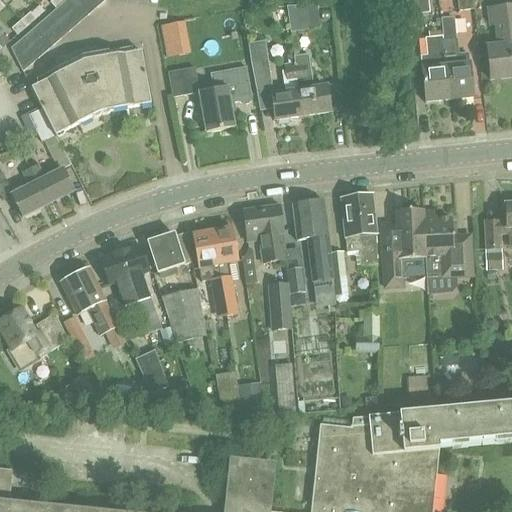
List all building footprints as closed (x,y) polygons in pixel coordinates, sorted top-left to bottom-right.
[(63,0),(53,0),(50,3),(56,10),(64,2),(65,2),(63,0)] [(67,0),(65,2),(64,2),(81,21),(89,14),(76,0),(67,0)] [(91,0),(76,0),(89,14),(97,7),(91,0)] [(402,0),(404,14),(428,11),(426,0),(402,0)] [(456,0),(458,12),(474,10),(472,0),(456,0)] [(64,2),(56,10),(73,29),(81,21),(64,2)] [(291,33),(296,33),(310,31),(307,8),(287,7),(290,33),(291,33)] [(511,8),(488,11),(489,27),(495,27),(498,48),(486,49),(489,82),(511,79),(511,8)] [(56,10),(48,17),(64,36),(73,29),(56,10)] [(30,13),(21,21),(26,28),(36,20),(30,13)] [(47,17),(11,49),(11,50),(17,62),(22,72),(64,36),(48,17),(47,17)] [(21,21),(11,30),(17,36),(26,28),(21,21)] [(442,37),(440,37),(427,38),(429,55),(420,56),(421,69),(425,104),(449,101),(442,39),(442,37)] [(442,39),(449,101),(473,99),(469,64),(457,65),(454,38),(442,39)] [(55,76),(31,89),(40,108),(41,110),(54,135),(55,136),(56,135),(79,124),(100,114),(101,113),(123,109),(150,104),(147,87),(144,69),(140,52),(113,57),(83,62),(55,76)] [(299,57),(294,58),(293,58),(294,65),(297,79),(302,117),(330,113),(326,87),(312,90),(307,56),(299,57)] [(267,88),(269,84),(265,62),(262,60),(250,62),(255,90),(267,88)] [(297,79),(294,65),(284,66),(287,80),(283,80),(286,93),(271,96),(275,122),(276,121),(278,126),(288,124),(289,119),(302,117),(297,79)] [(172,98),(198,94),(193,69),(167,73),(172,98)] [(212,91),(198,94),(205,134),(235,129),(230,104),(239,102),(241,104),(246,105),(250,102),(251,100),(251,96),(246,69),(209,76),(212,91)] [(41,110),(28,116),(41,142),(54,135),(41,110)] [(30,169),(49,205),(74,191),(62,170),(44,179),(37,165),(29,150),(21,154),(29,169),(30,169)] [(30,169),(29,169),(24,172),(31,186),(12,196),(24,218),(49,205),(30,169)] [(14,194),(0,170),(0,197),(2,201),(14,194)] [(361,268),(378,266),(375,236),(377,236),(373,196),(341,200),(347,253),(359,252),(361,268)] [(334,276),(333,256),(330,256),(328,239),(329,239),(324,202),(292,207),(297,243),(307,241),(311,268),(320,267),(323,278),(333,277),(334,276)] [(510,246),(511,246),(511,204),(505,205),(506,223),(500,223),(500,221),(485,222),(486,251),(502,250),(501,235),(509,234),(510,246)] [(286,272),(284,261),(283,252),(284,252),(278,208),(242,212),(246,243),(258,241),(261,264),(283,261),(286,282),(287,282),(288,296),(289,296),(287,272),(286,272)] [(428,296),(423,212),(395,214),(397,244),(383,245),(385,290),(402,289),(400,261),(425,260),(427,296),(428,296)] [(424,212),(423,212),(428,296),(427,280),(472,277),(470,241),(457,242),(456,224),(452,224),(452,220),(437,221),(436,212),(424,213),(424,212)] [(233,229),(212,233),(223,294),(227,318),(237,316),(228,265),(239,263),(233,229)] [(223,294),(212,233),(192,237),(198,271),(199,270),(201,284),(210,282),(212,295),(217,320),(227,318),(223,294)] [(165,238),(147,243),(148,244),(158,274),(161,274),(162,279),(177,274),(175,269),(185,266),(176,237),(166,241),(165,238)] [(121,254),(138,304),(150,300),(142,276),(150,274),(141,247),(121,254)] [(256,284),(251,251),(249,249),(242,260),(246,285),(256,284)] [(485,272),(502,271),(501,253),(485,254),(485,272)] [(138,304),(121,254),(100,261),(109,287),(119,283),(123,295),(121,295),(126,308),(138,304)] [(334,276),(333,277),(336,298),(348,296),(342,254),(333,256),(334,276)] [(101,336),(107,333),(117,328),(104,303),(106,302),(89,270),(65,282),(63,290),(77,317),(88,311),(101,336)] [(301,270),(287,272),(289,296),(304,294),(301,270)] [(287,282),(286,282),(269,283),(272,329),(290,328),(288,296),(287,282)] [(161,300),(168,321),(175,344),(206,338),(197,289),(161,299),(161,300)] [(168,321),(161,300),(148,305),(155,325),(168,321)] [(355,337),(355,353),(378,354),(379,338),(378,311),(364,312),(364,337),(355,337)] [(50,352),(67,342),(54,316),(36,327),(39,334),(35,336),(20,312),(0,323),(0,329),(13,350),(26,342),(35,356),(48,348),(50,352)] [(117,328),(107,333),(115,348),(126,343),(118,327),(117,328)] [(83,336),(73,342),(84,363),(94,358),(83,336)] [(151,396),(168,388),(154,351),(135,360),(151,396)] [(77,401),(93,393),(85,380),(70,387),(77,401)] [(321,427),(321,428),(311,511),(432,511),(436,474),(439,450),(439,445),(466,443),(498,440),(511,438),(511,404),(495,406),(463,409),(431,412),(399,415),(367,418),(352,420),(351,430),(321,427)]
